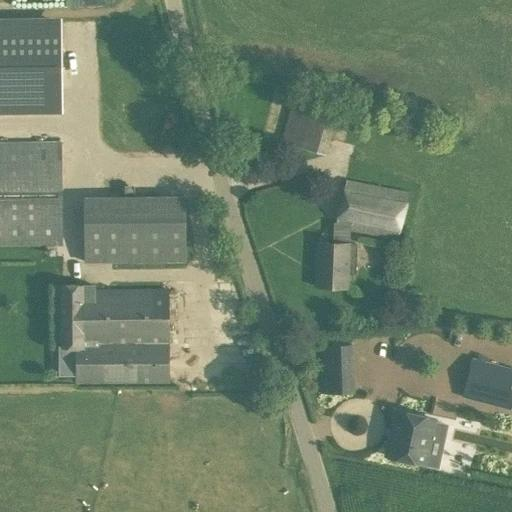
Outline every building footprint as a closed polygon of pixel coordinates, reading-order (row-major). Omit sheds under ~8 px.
[(0,108),(59,108),(58,23),(0,23),(0,108)] [(324,154),(336,107),(295,96),(282,143),(324,154)] [(0,244),(61,244),(60,143),(0,144),(0,244)] [(355,274),(356,244),(350,243),(351,231),(397,241),(410,191),(346,180),(336,223),(334,223),(333,243),(317,242),(315,286),(347,288),(348,273),(355,274)] [(84,262),(184,261),(184,200),(84,201),(84,262)] [(73,382),(168,381),(167,290),(81,291),(81,284),(60,284),(60,347),(73,347),(73,382)] [(352,392),(351,344),(319,345),(320,393),(352,392)] [(464,395),(480,399),(511,407),(511,367),(474,358),(464,395)] [(389,438),(385,455),(424,464),(434,419),(395,411),(389,438)]
